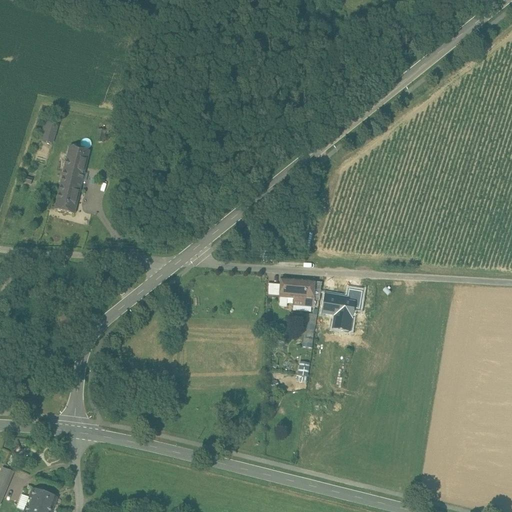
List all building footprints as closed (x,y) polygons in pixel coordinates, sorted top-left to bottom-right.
[(57,128),(45,124),(43,133),(54,136),(57,128)] [(105,132),(98,131),(96,140),(103,142),(105,132)] [(54,136),(43,133),(35,157),(46,160),(54,136)] [(89,151),(70,147),(61,186),(80,191),(89,151)] [(61,186),(55,210),(74,215),(80,191),(61,186)] [(315,282),(281,279),(279,298),(294,299),(307,300),(314,300),(315,283),(315,282)] [(322,283),(315,283),(314,300),(320,301),(322,283)] [(348,301),(326,297),(323,314),(345,317),(348,301)] [(307,300),(294,299),(293,306),(306,307),(307,300)] [(302,347),(314,348),(316,315),(304,314),(302,347)] [(357,322),(344,320),(341,333),(355,335),(357,322)] [(297,382),(308,383),(309,362),(299,362),(297,382)] [(3,470),(0,477),(0,503),(13,474),(3,470)] [(51,511),(57,498),(33,490),(24,511),(51,511)]
